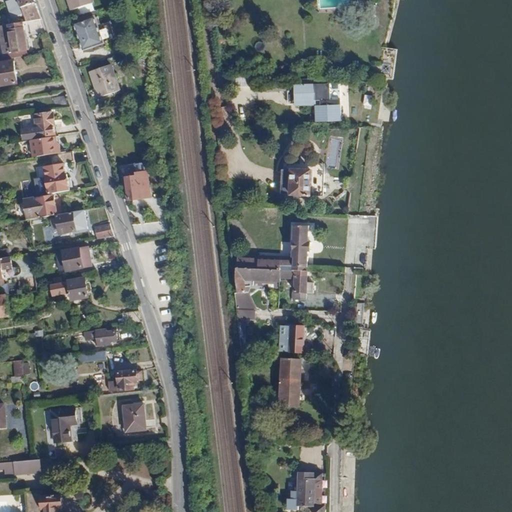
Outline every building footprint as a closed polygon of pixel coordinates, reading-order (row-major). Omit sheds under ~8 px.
[(15,0),(23,23),(28,22),(42,19),(35,0),(15,0)] [(71,0),(75,13),(94,7),(91,0),(71,0)] [(346,0),(318,0),(319,9),(347,6),(346,0)] [(42,19),(28,22),(30,35),(46,32),(42,19)] [(79,28),(87,54),(107,48),(99,21),(79,28)] [(1,27),(6,53),(28,50),(23,23),(1,27)] [(14,64),(0,65),(0,89),(18,86),(14,64)] [(94,75),(103,103),(124,96),(116,69),(94,75)] [(236,75),(236,86),(259,86),(259,75),(236,75)] [(296,83),(266,84),(266,91),(297,89),(297,102),(317,101),(317,98),(322,97),(322,103),(317,103),(318,120),(343,119),(342,81),(317,82),(296,83)] [(54,106),(57,115),(71,113),(68,103),(54,106)] [(35,128),(20,131),(22,140),(55,134),(52,114),(34,117),(35,128)] [(33,141),(35,158),(59,155),(56,137),(33,141)] [(64,153),(65,162),(79,160),(78,151),(64,153)] [(283,165),(321,167),(321,157),(283,155),(283,165)] [(321,167),(283,165),(282,189),(289,190),(289,191),(308,192),(308,190),(319,191),(321,167)] [(42,176),(35,178),(40,194),(47,192),(42,176)] [(46,180),(48,194),(71,190),(69,176),(46,180)] [(133,202),(150,199),(147,181),(141,182),(141,179),(130,180),(133,202)] [(29,219),(59,215),(56,196),(39,199),(38,195),(25,197),(29,219)] [(77,212),(59,215),(62,232),(79,229),(77,212)] [(96,225),(98,239),(115,236),(112,222),(96,225)] [(308,240),(309,226),(292,225),(290,254),(289,266),(291,266),(303,266),(307,266),(307,252),(310,252),(310,240),(308,240)] [(66,251),(68,268),(85,266),(82,248),(66,251)] [(289,266),(290,254),(257,252),(256,254),(235,254),(234,265),(289,266)] [(96,266),(98,276),(113,274),(112,264),(96,266)] [(280,266),(234,265),(237,292),(249,292),(249,287),(278,289),(280,266)] [(292,293),(292,301),(305,301),(306,294),(314,294),(314,290),(315,290),(316,290),(316,286),(315,286),(314,286),(314,283),(307,282),(307,271),(303,271),(293,271),(292,293)] [(89,275),(71,277),(72,290),(73,296),(91,294),(89,275)] [(72,290),(71,277),(52,282),(53,293),(72,290)] [(237,292),(235,292),(236,310),(238,310),(255,310),(249,292),(237,292)] [(9,297),(0,298),(0,313),(11,312),(9,297)] [(125,311),(128,323),(143,320),(141,308),(125,311)] [(238,310),(238,319),(255,319),(255,310),(238,310)] [(288,324),(288,355),(303,356),(303,324),(288,324)] [(97,329),(98,345),(113,344),(113,341),(120,340),(119,330),(109,331),(109,328),(97,329)] [(84,346),(94,346),(94,330),(83,330),(84,346)] [(82,351),(82,360),(109,357),(108,349),(82,351)] [(265,352),(253,352),(256,375),(266,375),(265,352)] [(277,393),(277,407),(301,407),(302,360),(278,359),(277,383),(272,383),(272,393),(277,393)] [(29,361),(14,360),(14,373),(29,374),(29,361)] [(108,379),(109,388),(133,386),(133,380),(136,379),(135,369),(115,371),(116,379),(108,379)] [(253,390),(253,395),(258,395),(259,384),(248,383),(248,390),(253,390)] [(124,405),(126,431),(146,430),(143,403),(124,405)] [(52,410),(56,443),(78,441),(76,423),(83,423),(81,407),(52,410)] [(30,461),(31,471),(45,469),(43,460),(30,461)] [(289,482),(289,497),(297,497),(296,506),(312,507),(311,511),(324,511),(325,503),(322,503),(323,480),(323,473),(315,473),(297,472),(297,478),(297,482),(289,482)] [(46,506),(46,511),(58,511),(58,506),(65,505),(63,490),(40,493),(41,507),(46,506)]
